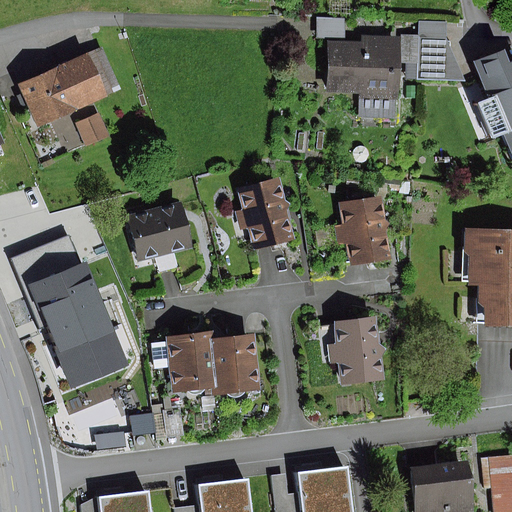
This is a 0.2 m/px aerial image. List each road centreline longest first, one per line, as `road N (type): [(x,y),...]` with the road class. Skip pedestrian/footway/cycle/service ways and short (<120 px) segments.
road 1 (residential): [(25,483),(354,438)]
road 2 (residential): [(0,35),(83,18),(309,23)]
road 3 (residential): [(354,438),(511,420)]
